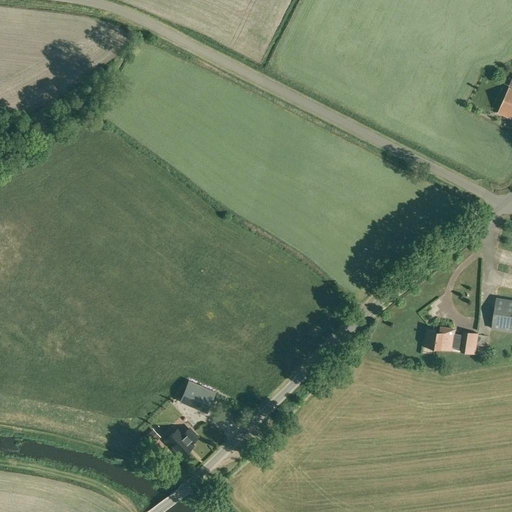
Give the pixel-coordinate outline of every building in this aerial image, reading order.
[(511,88),(509,87),(498,113),(511,118),(511,88)] [(511,300),(496,298),(491,328),(511,331),(511,300)] [(425,342),(424,346),(433,347),(441,349),(447,350),(447,349),(451,350),(451,348),(454,329),(440,327),(439,332),(436,331),(436,330),(427,329),(425,342)] [(478,333),(464,331),(461,352),(474,354),(478,333)] [(206,388),(199,407),(208,410),(215,392),(206,388)] [(208,446),(223,433),(213,421),(198,434),(208,446)] [(181,455),(192,443),(189,440),(194,435),(185,426),(179,433),(172,427),(162,440),(181,455)] [(158,438),(151,431),(145,437),(152,444),(158,438)]
